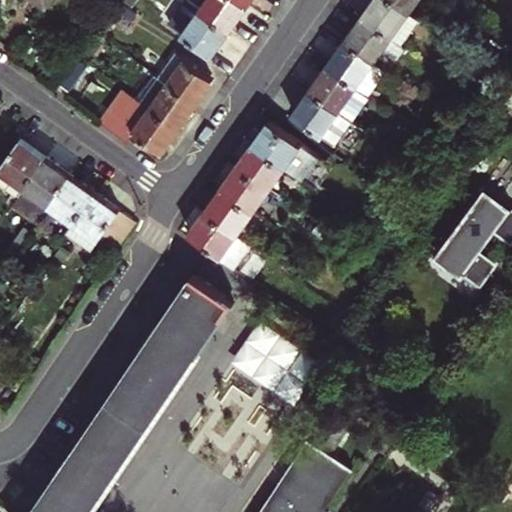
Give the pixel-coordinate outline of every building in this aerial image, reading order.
[(121,0),(109,0),(106,6),(129,23),(138,12),(121,0)] [(204,0),(200,6),(230,28),(247,3),(243,0),(204,0)] [(396,0),(374,0),(364,14),(394,35),(411,11),(396,0)] [(396,0),(411,11),(418,0),(396,0)] [(183,31),(212,52),(230,28),(200,6),(183,31)] [(364,14),(347,39),(385,66),(389,68),(406,44),(394,35),(364,14)] [(102,42),(89,34),(79,49),(91,58),(102,42)] [(347,39),(330,63),(368,90),(385,66),(347,39)] [(159,73),(197,100),(213,77),(175,51),(159,73)] [(88,66),(74,56),(57,80),(71,90),(88,66)] [(330,63),(312,88),(354,118),(356,119),(374,94),(368,90),(330,63)] [(142,99),(179,125),(197,100),(159,73),(142,99)] [(500,110),(511,92),(511,81),(505,77),(488,101),(500,110)] [(312,88),(294,112),(336,142),(354,118),(312,88)] [(511,92),(500,110),(510,117),(511,113),(511,92)] [(124,123),(161,150),(179,125),(142,99),(124,123)] [(270,118),(255,140),(287,164),(303,175),(319,153),(270,118)] [(46,154),(23,137),(0,168),(0,180),(18,193),(46,154)] [(255,140),(238,163),(271,187),(287,164),(255,140)] [(49,202),(71,171),(46,154),(18,193),(11,203),(35,221),(49,202)] [(238,163),(222,186),(255,210),(271,187),(238,163)] [(73,220),(95,189),(71,171),(49,202),(73,220)] [(423,215),(446,183),(436,176),(413,209),(423,215)] [(511,202),(485,183),(435,252),(480,284),(511,239),(511,202)] [(222,186),(206,208),(239,232),(255,210),(222,186)] [(137,219),(95,189),(73,220),(67,227),(93,245),(106,227),(123,239),(137,219)] [(206,208),(190,230),(237,263),(252,241),(239,232),(206,208)] [(87,511),(233,298),(195,272),(31,511),(87,511)] [(257,315),(229,357),(292,400),(320,358),(257,315)] [(323,511),(342,484),(299,455),(260,511),(323,511)]
